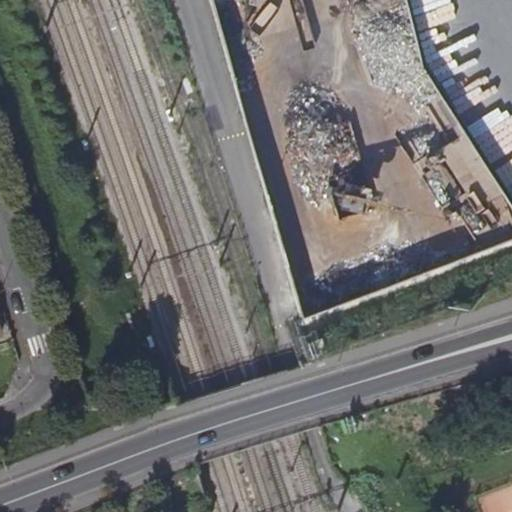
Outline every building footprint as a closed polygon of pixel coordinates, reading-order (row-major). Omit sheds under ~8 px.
[(385,9),(403,4),(402,0),(377,0),(380,10),(385,9)] [(390,26),(412,21),(408,3),(403,4),(385,9),(390,26)] [(400,67),(422,61),(412,21),(390,26),(400,67)] [(422,115),(421,278),(478,246),(496,246),(511,236),(511,205),(422,51),(422,94),(433,94),(433,115),(422,115)] [(310,312),(324,304),(322,301),(337,293),(342,302),(357,293),(345,272),(318,287),(310,274),(294,284),(310,312)]
